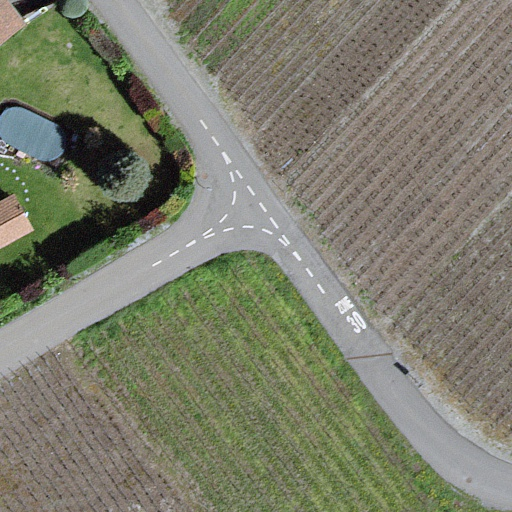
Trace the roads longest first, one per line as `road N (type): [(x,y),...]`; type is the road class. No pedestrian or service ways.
road 1 (unclassified): [(256,201),(412,417),(463,464),(511,486)]
road 2 (residential): [(256,201),(0,352)]
road 3 (unclassified): [(110,0),(256,201)]
